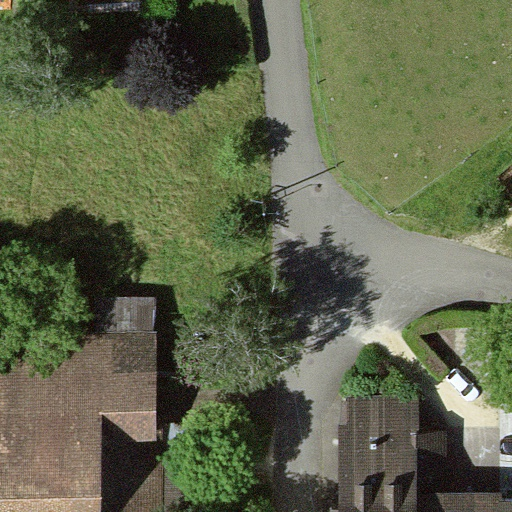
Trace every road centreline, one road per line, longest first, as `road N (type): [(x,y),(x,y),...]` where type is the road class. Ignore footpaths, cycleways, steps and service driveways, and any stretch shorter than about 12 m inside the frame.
road 1 (residential): [(316,511),(303,216)]
road 2 (residential): [(303,216),(511,291)]
road 3 (residential): [(303,216),(280,0)]
